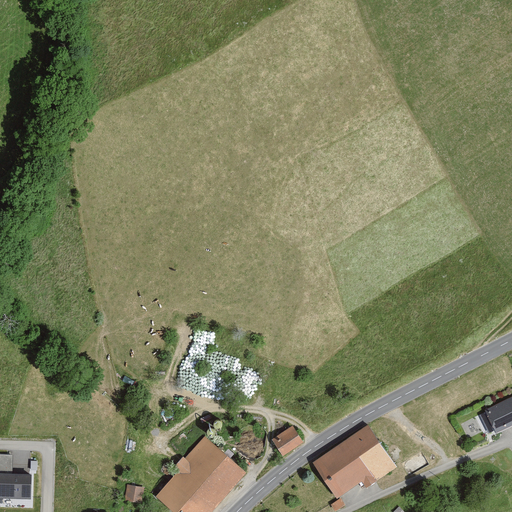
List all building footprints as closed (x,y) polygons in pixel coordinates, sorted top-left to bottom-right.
[(511,396),(485,410),(496,434),(511,427),(511,396)] [(368,426),(312,464),(336,500),(362,482),(367,490),(397,469),(368,426)] [(293,427),(272,440),(282,456),(303,444),(293,427)] [(206,439),(154,498),(170,511),(211,511),(245,474),(206,439)] [(32,472),(0,470),(0,495),(31,497),(32,472)] [(145,488),(128,485),(125,501),(142,504),(145,488)] [(335,509),(344,503),(341,498),(332,503),(335,509)]
